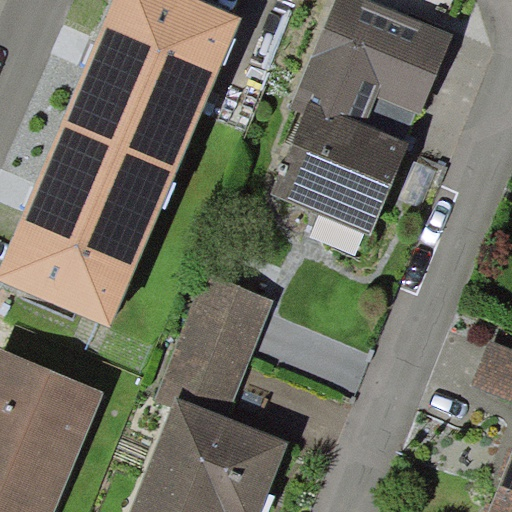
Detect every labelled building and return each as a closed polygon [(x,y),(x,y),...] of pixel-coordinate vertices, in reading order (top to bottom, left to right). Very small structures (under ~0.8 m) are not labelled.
[(198,0),(114,0),(63,123),(176,171),(241,18),(216,7),(198,0)] [(453,35),(368,0),(336,0),(292,107),(305,112),(271,193),(370,234),(453,35)] [(0,279),(110,326),(176,171),(63,123),(0,270),(0,279)] [(206,271),(184,325),(252,353),(274,300),(206,271)] [(154,399),(171,406),(175,396),(226,416),(252,353),(184,325),(154,399)] [(511,348),(490,340),(472,385),(511,400),(511,348)] [(53,511),(105,391),(0,346),(0,511),(53,511)] [(226,416),(175,396),(171,406),(128,511),(259,511),(268,493),(288,441),(226,416)] [(511,511),(511,452),(488,511),(511,511)] [(269,511),(276,496),(268,493),(259,511),(269,511)]
